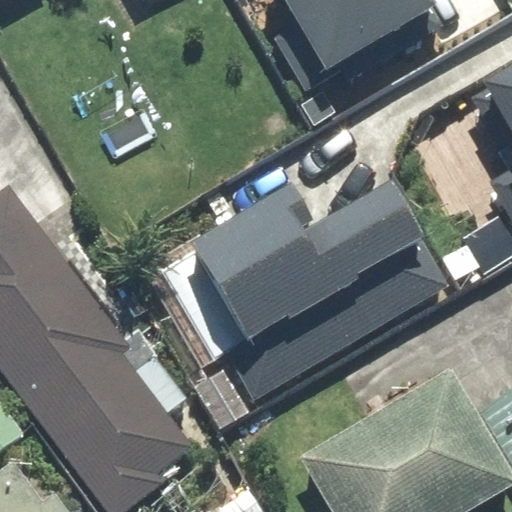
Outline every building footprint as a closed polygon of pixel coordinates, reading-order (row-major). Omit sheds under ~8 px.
[(434,0),(278,0),(298,32),(277,45),(309,97),(444,15),(434,0)] [(507,161),(484,175),(511,222),(511,76),(471,101),(507,161)] [(193,249),(249,345),(232,354),(256,396),(450,284),(392,185),(318,228),(296,190),(193,249)] [(0,196),(0,386),(93,511),(125,511),(196,460),(0,196)] [(294,476),(316,511),(482,511),(507,497),(440,387),(294,476)] [(511,405),(478,426),(511,484),(511,405)] [(0,425),(0,460),(16,449),(0,425)] [(51,511),(19,470),(0,484),(0,511),(51,511)]
